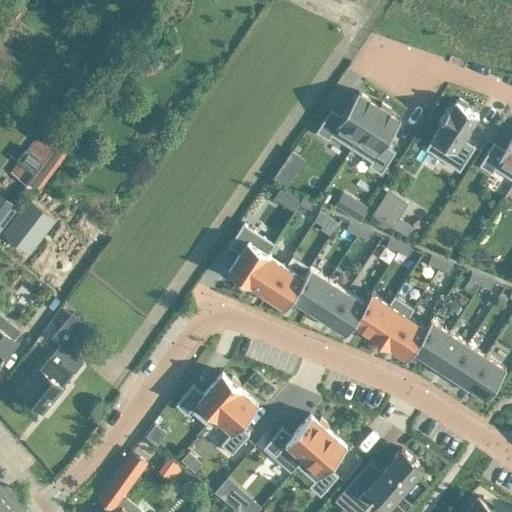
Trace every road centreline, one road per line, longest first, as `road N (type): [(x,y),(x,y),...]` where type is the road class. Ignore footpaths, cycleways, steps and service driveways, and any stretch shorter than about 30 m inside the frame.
road 1 (residential): [(511,453),(400,385),(214,311),(202,314),(117,434),(38,511)]
road 2 (residential): [(369,43),(511,94)]
